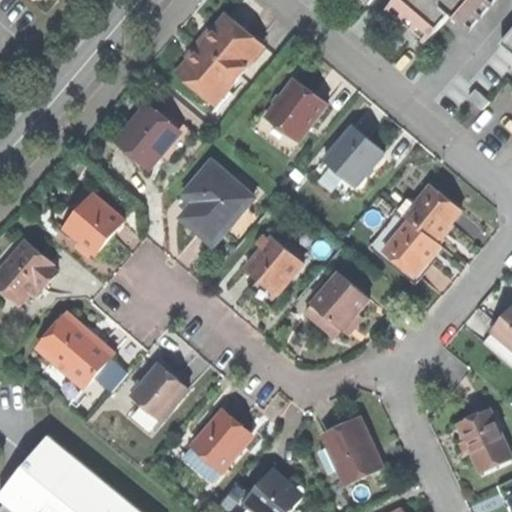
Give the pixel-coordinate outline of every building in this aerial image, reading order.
[(237,0),(188,56),(221,85),(228,76),(234,70),(238,73),(264,43),(259,39),(264,34),(271,26),(240,0),(237,0)] [(394,0),(392,3),(430,35),(448,14),(462,26),(483,0),(394,0)] [(493,0),(483,0),(462,26),(468,31),(493,0)] [(426,40),(430,35),(392,3),(388,8),(426,40)] [(511,59),(511,42),(508,39),(500,48),(511,59)] [(510,74),(511,71),(511,59),(500,48),(491,58),(510,74)] [(265,116),(298,140),(326,102),(309,90),(293,78),(265,116)] [(116,140),(149,169),(160,157),(178,136),(145,107),(116,140)] [(325,158),(357,184),(384,150),(369,138),(353,125),(325,158)] [(198,231),(214,244),(253,197),(211,162),(186,192),(197,201),(182,218),(198,231)] [(410,220),(435,241),(449,226),(463,212),(434,187),(405,216),(410,220)] [(63,227),(67,231),(95,198),(91,194),(63,227)] [(67,231),(95,255),(110,238),(123,221),(95,198),(67,231)] [(441,246),(435,241),(410,220),(385,248),(414,275),(427,261),(441,246)] [(264,282),(278,295),(305,264),(274,238),(248,269),(264,282)] [(0,276),(0,284),(24,303),(38,285),(45,291),(51,283),(58,274),(51,269),(53,266),(25,244),(0,276)] [(324,312),(338,324),(353,307),(359,312),(370,298),(339,273),(313,303),(324,312)] [(484,341),(511,365),(511,310),(500,324),(484,341)] [(38,346),(53,359),(80,327),(64,314),(38,346)] [(53,359),(87,387),(114,354),(96,339),(80,327),(53,359)] [(134,395),(162,419),(188,388),(175,377),(161,364),(134,395)] [(470,447),(479,465),(511,451),(491,408),(459,423),(470,447)] [(194,446),(223,471),(243,447),(238,443),(246,434),(235,424),(222,413),(194,446)] [(325,439),(346,485),(378,470),(366,443),(372,441),(368,433),(363,422),(325,439)] [(146,511),(51,433),(33,455),(0,494),(0,496),(7,502),(17,510),(18,511),(146,511)] [(251,438),(246,434),(238,443),(243,447),(251,438)] [(288,511),(304,497),(288,481),(274,468),(239,504),(246,511),(288,511)] [(216,500),(227,510),(248,487),(236,477),(216,500)] [(0,511),(15,511),(17,510),(7,502),(0,510),(0,511)]
